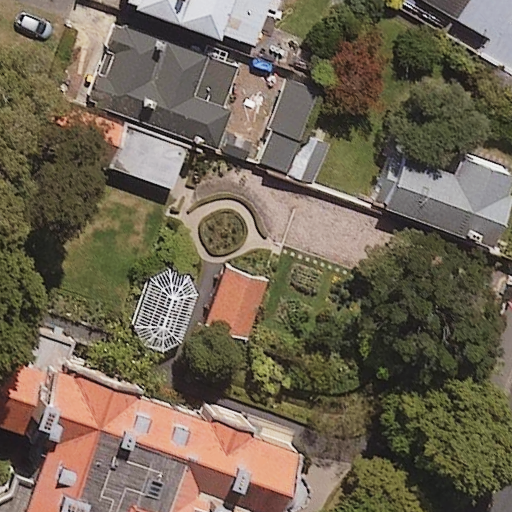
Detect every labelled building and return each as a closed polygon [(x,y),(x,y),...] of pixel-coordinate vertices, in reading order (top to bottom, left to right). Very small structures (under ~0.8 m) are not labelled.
[(257,0),(151,0),(244,36),(257,0)] [(511,0),(427,0),(479,31),(471,46),(511,70),(511,0)] [(231,52),(71,2),(66,18),(104,30),(83,97),(205,135),(231,52)] [(180,137),(118,115),(102,158),(165,181),(180,137)] [(501,158),(448,140),(439,167),(383,147),(367,193),(477,230),(501,158)] [(265,273),(219,256),(197,316),(243,333),(265,273)] [(155,346),(176,337),(193,286),(182,268),(162,260),(141,269),(127,312),(124,319),(133,338),(155,346)] [(263,511),(270,495),(282,497),(295,490),(301,475),(295,461),(282,459),(289,439),(208,406),(68,351),(74,335),(0,310),(0,420),(30,431),(17,469),(8,466),(1,484),(0,484),(0,511),(263,511)]
